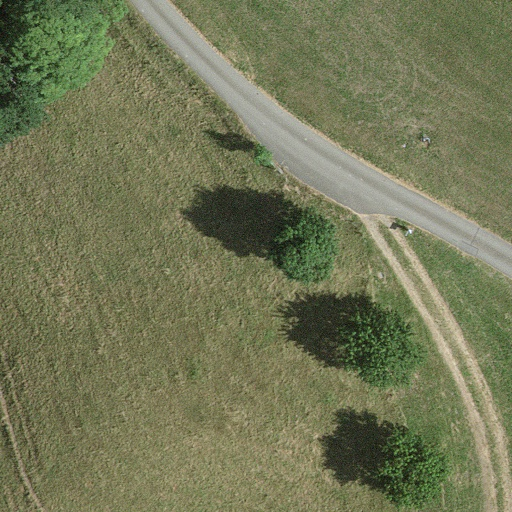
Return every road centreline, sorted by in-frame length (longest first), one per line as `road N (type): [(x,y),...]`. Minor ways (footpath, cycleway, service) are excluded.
road 1 (track): [(511,264),(354,181),(245,104),(136,0)]
road 2 (track): [(504,511),(497,454),(476,391),(354,181)]
